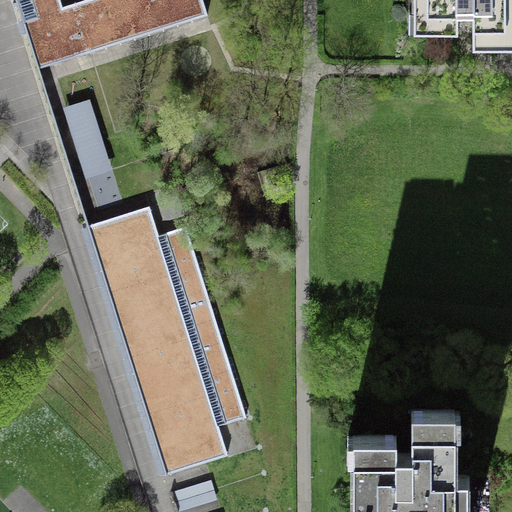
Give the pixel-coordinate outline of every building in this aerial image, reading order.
[(13,0),(36,72),(207,18),(201,0),(98,0),(61,12),(56,0),(13,0)] [(472,15),(472,48),(511,47),(511,45),(511,36),(511,27),(511,26),(511,0),(411,0),(411,10),(414,10),(414,12),(414,30),(414,32),(458,32),(458,15),(472,15)] [(96,124),(72,131),(79,154),(103,147),(96,124)] [(128,361),(165,478),(226,459),(217,429),(245,420),(185,229),(156,238),(147,209),(86,229),(128,361)] [(455,409),(411,409),(411,451),(396,451),(396,434),(353,434),(353,436),(353,454),(353,456),(350,456),(350,503),(353,503),(353,504),(363,504),(362,511),(469,511),(470,475),(467,475),(467,474),(457,474),(457,431),(455,431),(455,429),(454,429),(454,411),(455,411),(455,409)] [(177,481),(179,500),(218,495),(215,476),(177,481)]
